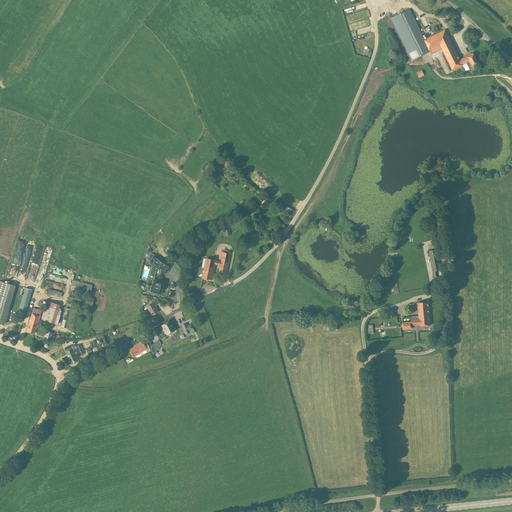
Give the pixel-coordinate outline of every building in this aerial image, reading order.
[(367,9),(346,15),(352,35),(357,34),(356,29),(363,27),(364,30),(370,28),(367,17),(370,16),(367,9)] [(426,39),(410,9),(391,18),(411,60),(430,51),(431,54),(442,48),(453,70),(467,63),(470,69),(473,68),(473,67),(478,64),(473,53),(460,59),(445,30),(426,39)] [(425,75),(422,70),(416,72),(419,78),(425,75)] [(437,249),(428,251),(434,277),(439,276),(438,270),(441,270),(437,249)] [(203,274),(202,278),(212,280),(215,264),(220,266),(219,272),(226,273),(230,254),(223,252),(221,261),(216,260),(206,258),(204,268),(203,274)] [(155,254),(150,261),(155,265),(160,268),(166,273),(171,266),(155,254)] [(16,275),(18,264),(13,263),(10,274),(16,275)] [(148,285),(147,290),(150,291),(160,294),(161,290),(162,290),(163,289),(162,289),(163,288),(163,287),(162,287),(164,281),(160,280),(160,281),(154,279),(153,280),(154,280),(154,281),(154,282),(153,282),(153,283),(152,283),(152,284),(152,285),(152,286),(151,286),(148,285)] [(0,323),(4,324),(16,285),(0,280),(0,323)] [(73,280),(70,290),(90,295),(92,285),(73,280)] [(26,312),(32,290),(25,288),(19,310),(26,312)] [(61,298),(62,293),(49,289),(48,294),(61,298)] [(92,307),(94,298),(70,292),(68,301),(92,307)] [(152,315),(158,312),(154,306),(160,303),(157,298),(150,302),(151,304),(146,306),(152,315)] [(47,301),(41,320),(54,323),(60,305),(47,301)] [(411,321),(402,322),(403,329),(412,328),(412,325),(419,325),(419,326),(430,325),(428,302),(417,302),(418,309),(418,316),(415,316),(411,316),(411,318),(411,321)] [(71,330),(73,324),(77,305),(67,303),(61,327),(71,330)] [(40,315),(42,310),(33,308),(32,313),(26,331),(34,333),(35,329),(36,330),(40,315)] [(167,335),(175,330),(169,320),(161,325),(167,335)] [(182,327),(179,328),(181,333),(184,332),(185,334),(189,332),(189,333),(194,331),(191,324),(188,325),(187,325),(186,323),(181,325),(182,327)] [(134,347),(129,350),(133,357),(146,349),(142,341),(134,346),(134,347)] [(70,346),(64,348),(65,349),(64,349),(68,357),(75,354),(79,352),(83,351),(83,350),(81,344),(77,346),(78,348),(73,350),(71,347),(70,346)] [(75,354),(68,357),(71,364),(78,360),(77,357),(81,355),(85,353),(83,350),(83,351),(79,352),(75,354)]
